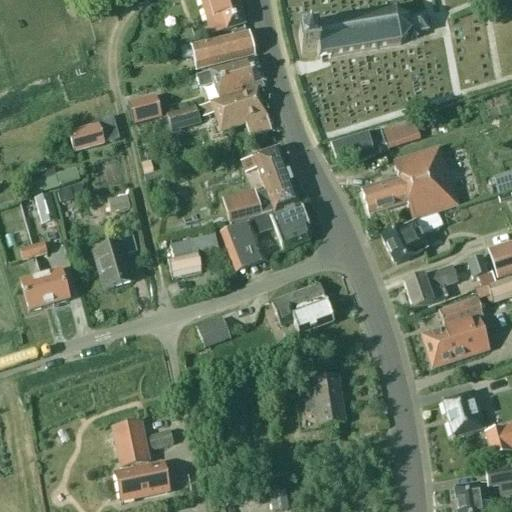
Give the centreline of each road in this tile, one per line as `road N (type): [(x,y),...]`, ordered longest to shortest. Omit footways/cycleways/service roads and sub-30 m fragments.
road 1 (track): [(162,310),(111,75),(117,27),(142,0)]
road 2 (tertiary): [(415,511),(398,394),(349,249)]
road 3 (tertiary): [(349,249),(300,149),(259,0)]
road 4 (unclassified): [(164,319),(349,249)]
road 5 (residential): [(200,511),(164,319)]
road 6 (unclassified): [(0,369),(164,319)]
